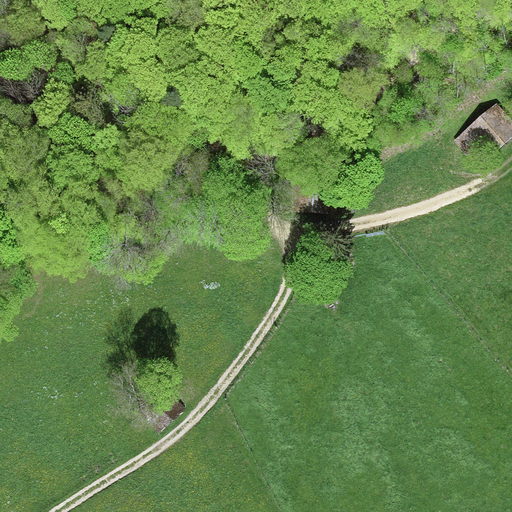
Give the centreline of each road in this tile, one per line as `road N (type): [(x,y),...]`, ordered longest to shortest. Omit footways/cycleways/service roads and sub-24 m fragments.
road 1 (track): [(56,511),(198,411),(274,311),(290,276),(294,235),(215,168)]
road 2 (track): [(215,168),(315,136),(479,0)]
road 3 (track): [(11,0),(74,88),(118,131),(155,155),(215,168)]
road 4 (track): [(294,235),(385,218),(447,196),(494,175),(511,155)]
